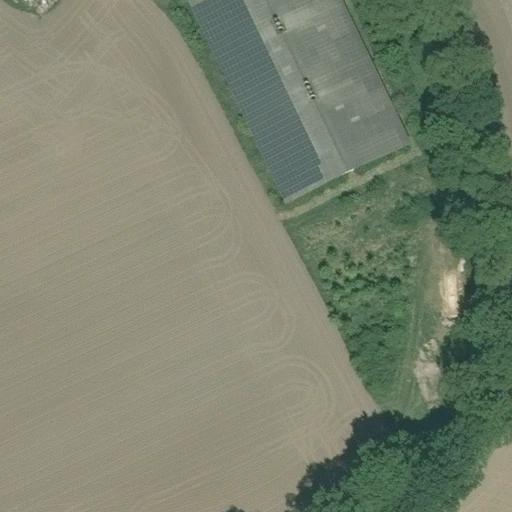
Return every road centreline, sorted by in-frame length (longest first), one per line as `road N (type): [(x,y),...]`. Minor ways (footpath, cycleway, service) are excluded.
road 1 (track): [(419,0),(474,148),(495,352)]
road 2 (track): [(495,352),(473,423),(372,511)]
